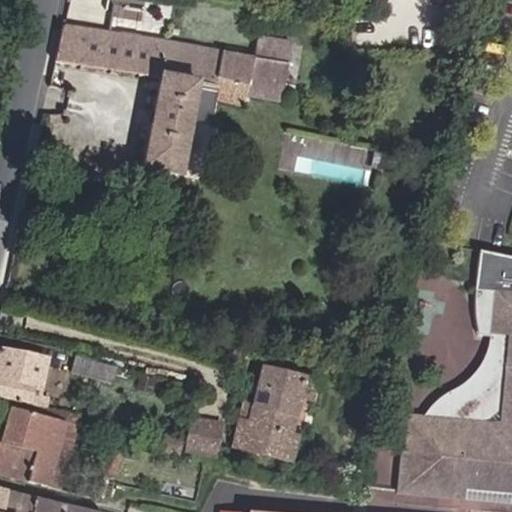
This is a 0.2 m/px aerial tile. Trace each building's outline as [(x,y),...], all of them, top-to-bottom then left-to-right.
[(253,58),(63,25),(57,61),(156,77),(144,167),(182,172),(193,105),(216,109),(218,99),(247,103),(253,58)] [(511,259),(478,252),(476,262),(474,273),(473,283),(472,292),(472,302),(473,314),(475,328),(477,337),(487,338),(506,340),(501,404),(483,422),(425,419),(405,417),(398,497),(467,502),(467,492),(511,496),(511,493),(511,259)] [(506,340),(487,338),(484,356),(468,380),(434,406),(425,419),(483,422),(501,404),(506,340)] [(0,396),(48,406),(50,397),(40,395),(49,354),(1,344),(0,346),(0,396)] [(113,384),(118,367),(75,354),(70,370),(113,384)] [(296,394),(300,375),(258,367),(247,420),(234,418),(228,443),(293,457),(298,429),(289,427),(296,394)] [(313,378),(300,375),(296,394),(309,396),(313,378)] [(0,476),(42,486),(56,437),(74,440),(78,425),(6,410),(0,432),(0,476)] [(218,457),(223,420),(188,416),(183,453),(218,457)] [(91,511),(62,505),(32,497),(0,488),(0,511),(91,511)] [(467,492),(467,502),(511,505),(511,493),(511,496),(467,492)]
